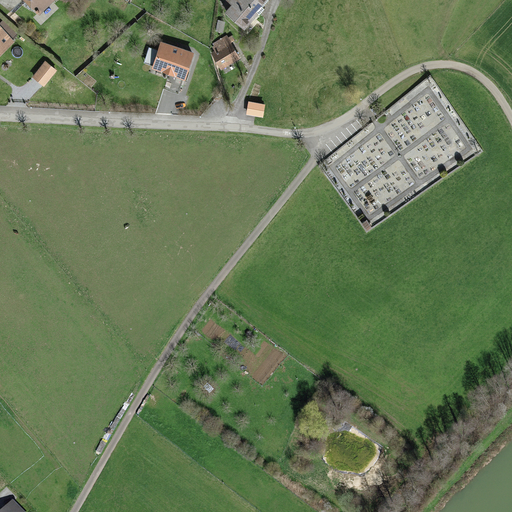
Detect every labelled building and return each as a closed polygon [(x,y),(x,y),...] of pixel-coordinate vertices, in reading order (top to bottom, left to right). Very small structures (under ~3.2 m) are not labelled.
[(26,0),(38,12),(51,0),(26,0)] [(228,0),(223,6),(245,24),(264,0),(228,0)] [(0,51),(16,36),(3,22),(0,25),(0,51)] [(239,58),(226,37),(209,48),(222,68),(239,58)] [(161,43),(152,69),(185,80),(193,54),(161,43)] [(46,62),(33,77),(43,86),(56,70),(46,62)] [(370,227),(366,221),(362,224),(366,230),(370,227)] [(22,511),(12,501),(0,511),(22,511)]
